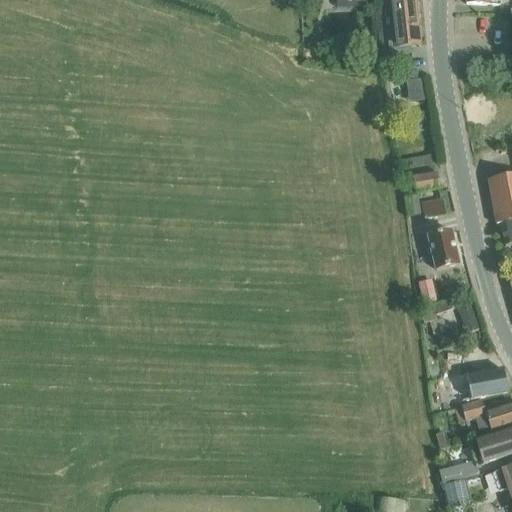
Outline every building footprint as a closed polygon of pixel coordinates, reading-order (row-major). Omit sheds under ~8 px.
[(415,0),(374,0),(375,4),(391,3),(394,33),(387,34),(390,58),(411,56),(411,48),(421,47),(415,0)] [(466,0),(466,6),(500,8),(500,0),(466,0)] [(431,157),(402,163),(403,169),(432,163),(431,157)] [(403,197),(416,196),(440,191),(437,175),(413,180),(400,181),(403,197)] [(511,178),(488,183),(496,228),(500,227),(505,249),(511,247),(511,178)] [(420,217),(417,198),(403,200),(407,220),(420,217)] [(442,202),(420,206),(423,222),(445,218),(442,202)] [(459,267),(452,234),(428,239),(436,273),(459,267)] [(423,306),(437,303),(432,282),(418,286),(423,306)] [(467,303),(458,306),(456,303),(450,305),(449,304),(433,310),(434,312),(436,318),(456,310),(466,336),(478,332),(467,303)] [(443,321),(429,325),(433,338),(446,334),(443,321)] [(450,390),(453,406),(454,411),(453,412),(454,413),(483,406),(481,401),(508,395),(503,372),(465,379),(464,374),(448,379),(450,390)] [(480,439),(492,436),(511,429),(511,406),(485,414),(483,406),(454,413),(458,426),(464,424),(465,425),(475,422),(480,439)] [(511,433),(477,445),(483,466),(511,457),(511,433)] [(500,497),(511,493),(511,470),(507,472),(501,474),(501,476),(495,479),(500,497)] [(454,487),(442,489),(446,508),(458,505),(454,487)] [(376,511),(405,511),(406,504),(378,500),(376,511)]
